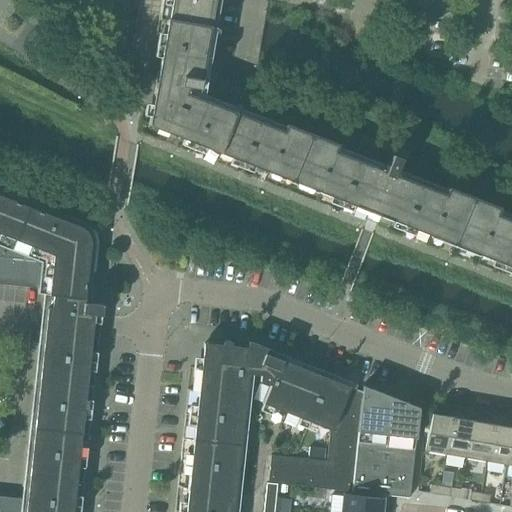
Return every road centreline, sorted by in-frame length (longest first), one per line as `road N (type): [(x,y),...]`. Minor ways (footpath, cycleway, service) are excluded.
road 1 (residential): [(511,391),(277,306),(162,286)]
road 2 (residential): [(131,511),(162,286)]
